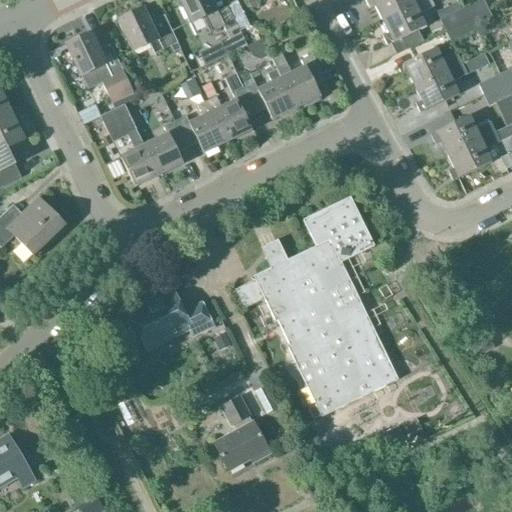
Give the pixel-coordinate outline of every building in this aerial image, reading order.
[(209,0),(178,0),(191,26),(203,20),(211,35),(224,29),(209,0)] [(244,0),(250,11),(261,5),(258,0),(244,0)] [(365,0),(364,1),(369,11),(375,8),(381,21),(425,0),(365,0)] [(382,37),(387,47),(426,28),(420,15),(435,8),(431,0),(425,0),(381,21),(387,35),(382,37)] [(466,22),(488,12),(483,0),(461,11),(466,22)] [(143,10),(117,23),(133,54),(150,46),(155,57),(178,46),(164,17),(149,24),(143,10)] [(466,22),(461,11),(440,21),(446,32),(466,22)] [(466,22),(472,33),(494,23),(488,12),(466,22)] [(466,22),(446,32),(452,43),(472,33),(466,22)] [(235,52),(246,46),(237,28),(226,34),(235,52)] [(91,35),(66,47),(87,91),(101,83),(112,106),(133,95),(110,46),(98,52),(91,35)] [(218,47),(200,56),(205,67),(224,58),(218,47)] [(408,76),(414,89),(463,65),(458,55),(442,62),(436,50),(397,69),(402,79),(408,76)] [(304,68),(280,80),(295,110),(319,99),(313,87),(324,82),(311,56),(300,61),(304,68)] [(468,76),(463,65),(414,89),(421,103),(415,105),(420,115),(459,96),(452,83),(468,76)] [(505,87),(511,83),(511,69),(499,76),(505,87)] [(266,110),(272,122),(295,110),(280,80),(276,71),(267,75),(271,84),(257,91),(253,84),(246,87),(242,89),(255,116),(266,110)] [(249,75),(242,79),(246,87),(253,84),(249,75)] [(505,87),(499,76),(478,86),(484,97),(505,87)] [(210,85),(202,89),(208,102),(216,98),(210,85)] [(505,87),(484,97),(489,109),(510,99),(505,87)] [(207,103),(227,144),(250,133),(245,121),(255,116),(242,89),(231,95),(235,102),(220,109),(215,99),(207,103)] [(0,122),(11,117),(0,94),(0,122)] [(198,144),(203,155),(227,144),(207,103),(195,109),(200,119),(188,125),(180,110),(170,115),(174,122),(187,149),(198,144)] [(127,137),(134,151),(120,158),(135,189),(158,177),(143,147),(124,107),(100,118),(113,144),(127,137)] [(15,124),(11,117),(0,122),(0,172),(13,166),(5,151),(23,142),(21,137),(25,135),(18,122),(15,124)] [(475,131),(469,118),(430,137),(435,147),(441,144),(447,157),(501,131),(505,129),(499,119),(492,123),(475,131)] [(143,147),(158,177),(182,166),(176,154),(187,149),(174,122),(162,128),(166,135),(143,147)] [(448,174),(452,183),(491,164),(486,152),(502,144),(502,143),(511,137),(511,133),(509,127),(505,129),(501,131),(447,157),(454,171),(448,174)] [(398,382),(369,321),(341,263),(373,248),(350,200),(303,222),(315,248),(286,262),(281,251),(265,259),(270,270),(253,278),(255,282),(235,291),(243,310),(264,300),(275,324),(277,322),(290,346),(287,347),(322,419),(398,382)] [(14,239),(33,258),(65,228),(39,201),(23,217),(13,206),(0,218),(0,251),(1,252),(14,239)] [(172,294),(129,315),(147,350),(189,329),(193,336),(212,327),(201,305),(182,314),(172,294)] [(277,409),(266,390),(255,396),(266,416),(277,409)] [(232,425),(237,434),(214,446),(227,472),(251,459),(253,464),(269,455),(252,425),(250,426),(246,418),(248,417),(238,399),(220,409),(229,427),(232,425)] [(422,431),(416,419),(402,427),(407,438),(422,431)] [(398,429),(383,435),(387,445),(402,439),(398,429)] [(0,488),(16,478),(23,490),(36,482),(9,437),(0,442),(0,488)]
